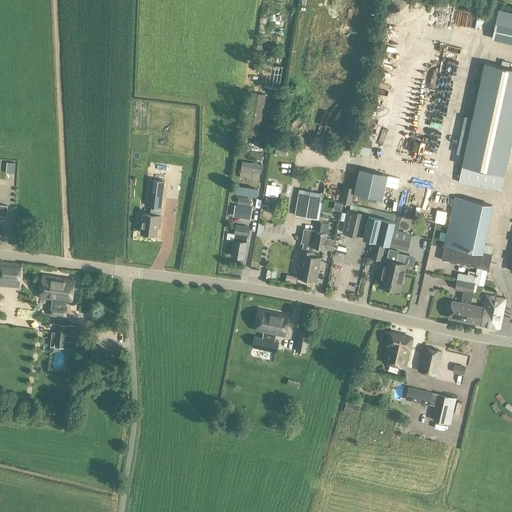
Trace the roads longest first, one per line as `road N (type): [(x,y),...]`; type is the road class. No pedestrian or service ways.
road 1 (tertiary): [(511,343),(301,297),(126,272)]
road 2 (track): [(55,0),(67,264)]
road 3 (unclassified): [(118,511),(134,412),(126,272)]
road 4 (tertiary): [(126,272),(0,255)]
